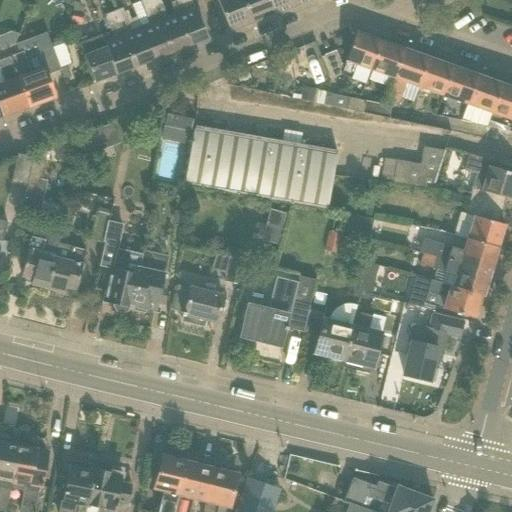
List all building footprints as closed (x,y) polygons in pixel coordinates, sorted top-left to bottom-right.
[(136,17),(153,60),(170,53),(149,0),(141,0),(140,1),(149,23),(140,26),(137,17),(136,17)] [(176,14),(175,14),(166,17),(160,3),(159,3),(157,0),(149,0),(170,53),(188,46),(176,14)] [(188,46),(207,39),(194,7),(192,8),(189,1),(190,0),(177,0),(171,3),(175,14),(176,14),(188,46)] [(242,0),(217,0),(229,30),(251,21),(242,0)] [(242,0),(251,21),(273,13),(267,0),(242,0)] [(267,0),(273,13),(294,4),(292,0),(267,0)] [(82,25),(83,15),(84,12),(80,3),(74,2),(70,23),(82,25)] [(136,17),(127,21),(125,16),(124,16),(121,8),(113,11),(135,67),(153,60),(136,17)] [(112,39),(104,42),(116,74),(135,67),(113,11),(104,15),(107,22),(106,23),(112,39)] [(381,41),(356,32),(344,65),(340,64),(335,51),(324,55),(333,78),(340,75),(349,78),(354,64),(371,70),(381,41)] [(30,107),(55,97),(47,75),(58,71),(61,70),(47,34),(34,39),(35,41),(20,46),(23,53),(11,57),(30,107)] [(100,36),(79,43),(95,82),(116,74),(104,42),(103,43),(100,36)] [(404,49),(381,41),(371,70),(393,78),(394,78),(404,49)] [(407,82),(418,86),(428,58),(404,49),(394,78),(393,78),(384,105),(364,101),(362,112),(389,118),(391,106),(393,107),(396,97),(401,99),(407,82)] [(0,108),(3,117),(30,107),(11,57),(1,61),(0,61),(0,108)] [(428,58),(418,86),(442,95),(452,66),(428,58)] [(478,75),(452,66),(442,95),(468,104),(478,75)] [(502,84),(478,75),(468,104),(492,113),(502,84)] [(500,121),(511,125),(511,87),(502,84),(492,113),(502,116),(500,121)] [(313,102),(316,90),(316,89),(301,86),(298,99),(313,102)] [(324,105),(346,109),(348,97),(326,93),(324,105)] [(364,101),(348,97),(346,109),(362,112),(364,101)] [(190,132),(195,111),(168,106),(164,126),(190,132)] [(147,131),(152,128),(147,120),(138,125),(140,128),(144,130),(147,131)] [(83,136),(84,151),(84,156),(120,143),(113,123),(83,134),(83,136)] [(194,126),(184,186),(325,211),(336,151),(194,126)] [(84,151),(83,136),(75,138),(76,152),(84,151)] [(432,189),(444,150),(423,147),(421,164),(384,158),(381,182),(398,184),(405,185),(432,189)] [(34,157),(18,154),(14,174),(12,183),(26,186),(27,187),(34,157)] [(511,172),(494,167),(495,164),(468,156),(463,171),(485,178),(482,191),(473,188),(470,200),(502,210),(506,198),(511,199),(511,172)] [(21,211),(39,215),(47,181),(41,180),(42,177),(50,179),(52,165),(45,164),(45,160),(34,157),(27,187),(26,186),(21,211)] [(498,248),(505,225),(498,223),(502,210),(470,200),(466,214),(461,212),(454,235),(467,239),(498,248)] [(91,240),(104,244),(108,222),(111,211),(99,208),(98,212),(97,211),(91,240)] [(281,229),(286,214),(270,209),(266,225),(281,229)] [(373,219),(346,214),(343,231),(370,236),(373,219)] [(32,238),(21,276),(32,279),(31,284),(48,288),(59,245),(62,230),(35,223),(32,238)] [(324,250),(338,254),(342,234),(329,231),(324,250)] [(463,251),(440,244),(428,241),(424,253),(435,256),(490,272),(498,248),(467,239),(463,251)] [(65,287),(76,290),(85,251),(59,245),(48,288),(64,292),(65,287)] [(143,254),(129,251),(117,248),(104,302),(115,305),(115,306),(118,310),(124,312),(128,309),(129,308),(137,273),(138,269),(143,254)] [(144,307),(156,310),(168,256),(143,250),(143,254),(138,269),(137,273),(129,308),(143,311),(144,307)] [(420,266),(432,269),(456,277),(453,288),(483,296),(490,272),(435,256),(424,253),(420,266)] [(226,274),(225,281),(241,285),(247,261),(216,254),(212,270),(226,274)] [(371,295),(378,266),(367,263),(360,292),(371,295)] [(181,314),(184,315),(182,321),(203,326),(205,320),(216,323),(223,297),(190,288),(193,276),(181,273),(172,309),(182,312),(181,314)] [(272,311),(248,305),(240,335),(280,345),(284,330),(292,332),(299,303),(309,306),(310,304),(316,280),(299,276),(298,282),(286,279),(285,282),(279,280),(273,305),(270,305),(269,307),(272,308),(272,311)] [(453,288),(450,288),(431,282),(424,303),(474,318),(477,309),(479,310),(483,296),(453,288)] [(308,317),(323,320),(325,308),(310,304),(309,306),(310,306),(308,317)] [(324,358),(340,362),(340,360),(343,361),(355,311),(356,306),(347,304),(343,305),(339,306),(335,309),(332,313),(330,317),(329,322),(323,320),(314,353),(325,356),(324,358)] [(362,366),(372,368),(380,334),(368,331),(372,315),(355,311),(343,361),(346,362),(346,363),(361,367),(362,366)] [(459,336),(462,322),(433,315),(426,344),(412,341),(403,375),(429,381),(436,354),(441,355),(446,333),(459,336)] [(0,511),(4,511),(6,511),(12,483),(19,443),(4,441),(3,444),(0,443),(0,511)] [(27,511),(35,511),(46,453),(33,450),(34,444),(20,441),(20,443),(19,443),(12,483),(24,485),(19,510),(27,511)] [(163,492),(158,511),(157,511),(173,511),(186,459),(163,453),(154,490),(163,492)] [(202,511),(214,465),(186,459),(173,511),(202,511)] [(100,464),(97,468),(88,506),(87,505),(85,511),(114,511),(116,503),(128,505),(132,485),(120,483),(122,474),(109,472),(107,466),(100,464)] [(76,468),(69,467),(59,511),(72,511),(74,503),(87,505),(88,506),(97,468),(96,469),(77,465),(76,468)] [(215,511),(217,506),(228,509),(238,471),(214,465),(202,511),(215,511)] [(375,511),(427,511),(433,499),(397,486),(396,488),(377,481),(375,486),(352,477),(344,500),(367,509),(375,511)] [(273,511),(281,493),(250,480),(236,511),(273,511)]
